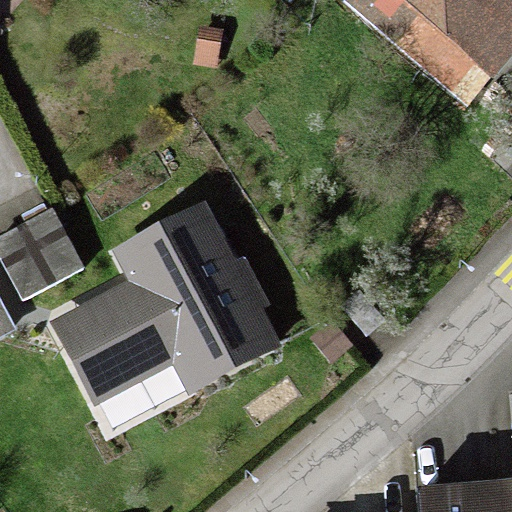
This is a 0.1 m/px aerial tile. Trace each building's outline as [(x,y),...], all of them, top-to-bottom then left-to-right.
[(511,0),(374,0),(365,10),(471,105),(511,58),(511,0)] [(222,38),(202,38),(203,75),(223,74),(222,38)] [(125,280),(46,321),(91,407),(173,364),(189,394),(280,347),(204,202),(109,251),(125,280)] [(73,214),(0,246),(0,252),(25,307),(100,273),(73,214)] [(416,509),(416,511),(511,511),(511,503),(473,506),(416,509)]
